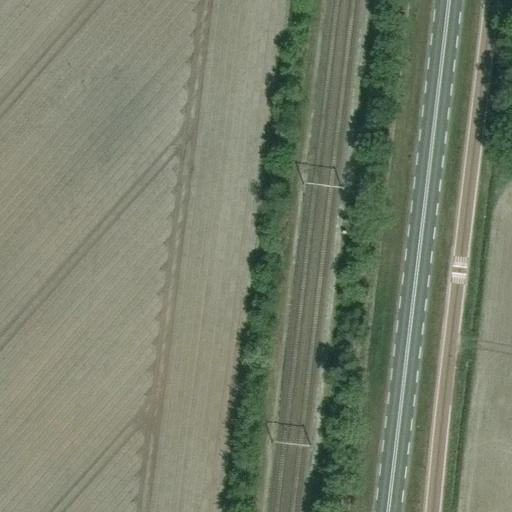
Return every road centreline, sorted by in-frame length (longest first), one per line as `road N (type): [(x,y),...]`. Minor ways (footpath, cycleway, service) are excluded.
road 1 (primary): [(388,511),(449,0)]
road 2 (unclassified): [(431,511),(490,0)]
